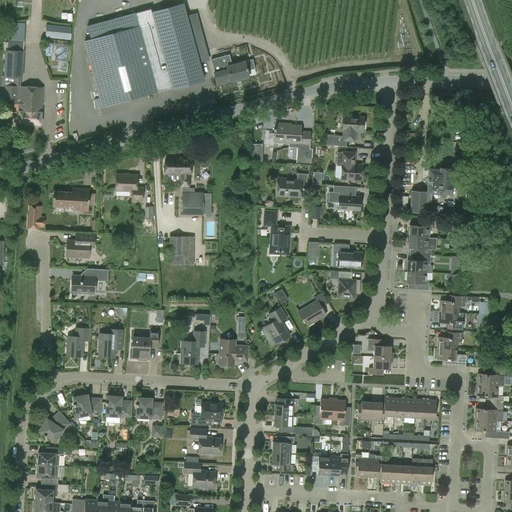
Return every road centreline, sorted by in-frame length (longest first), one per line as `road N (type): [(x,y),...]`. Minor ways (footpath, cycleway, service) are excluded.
road 1 (residential): [(7,171),(295,95),(390,82)]
road 2 (residential): [(390,82),(372,318)]
road 3 (residential): [(452,508),(244,491)]
road 4 (residential): [(58,381),(82,375),(253,390)]
road 5 (residential): [(455,445),(456,380),(417,370),(416,333),(372,318)]
road 6 (residential): [(16,511),(21,426),(28,407),(58,381)]
road 7 (residential): [(372,318),(253,390)]
road 8 (residential): [(58,381),(36,245)]
road 9 (residential): [(452,508),(486,510),(490,447),(455,445)]
road 10 (residential): [(390,82),(511,82)]
